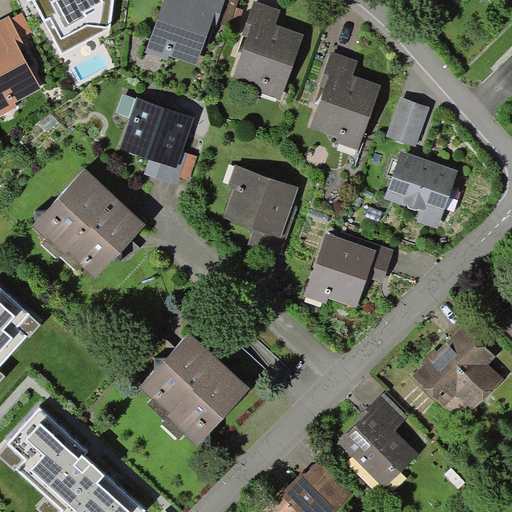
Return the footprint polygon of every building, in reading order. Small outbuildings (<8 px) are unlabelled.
[(115,0),(114,0),(28,0),(29,1),(30,0),(33,0),(62,54),(110,28),(115,0)] [(223,1),(218,0),(161,0),(147,47),(205,64),(223,1)] [(284,13),(256,3),(229,75),(287,96),(308,38),(278,27),(284,13)] [(9,16),(0,20),(0,116),(16,107),(14,103),(41,89),(20,49),(25,46),(9,16)] [(359,63),(330,54),(308,129),(362,145),(380,86),(355,78),(359,63)] [(194,117),(132,97),(113,158),(191,183),(198,160),(182,154),(194,117)] [(428,110),(398,102),(388,139),(416,152),(428,110)] [(464,176),(397,155),(382,203),(449,224),(464,176)] [(294,187),(229,164),(222,184),(236,189),(225,219),(276,237),(294,187)] [(146,225),(85,168),(31,226),(92,283),(146,225)] [(386,254),(322,234),(304,295),(355,310),(364,282),(377,285),(386,254)] [(0,388),(14,372),(5,364),(43,322),(0,283),(0,388)] [(511,301),(495,319),(511,335),(511,301)] [(507,373),(464,327),(412,376),(455,422),(507,373)] [(249,390),(189,332),(135,388),(195,446),(249,390)] [(413,419),(384,390),(334,440),(387,493),(421,459),(395,433),(413,419)] [(40,403),(0,449),(0,457),(43,494),(32,507),(37,511),(144,511),(149,507),(113,476),(118,470),(107,460),(40,403)] [(335,511),(347,501),(311,464),(261,511),(335,511)]
